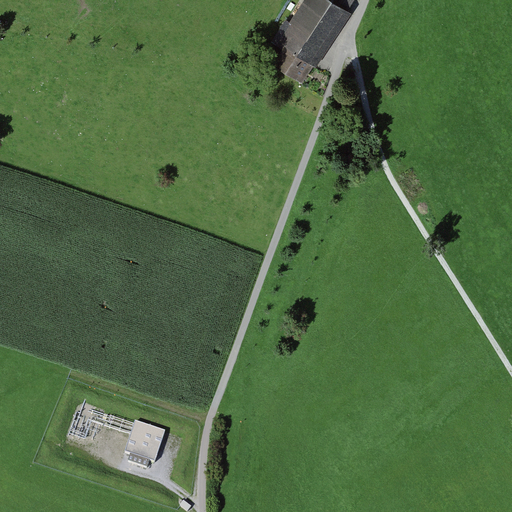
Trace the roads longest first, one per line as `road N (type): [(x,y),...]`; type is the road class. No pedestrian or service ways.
road 1 (residential): [(364,0),(205,435),(202,511)]
road 2 (track): [(350,37),(381,157),(511,373)]
road 3 (track): [(210,421),(61,369),(0,397)]
